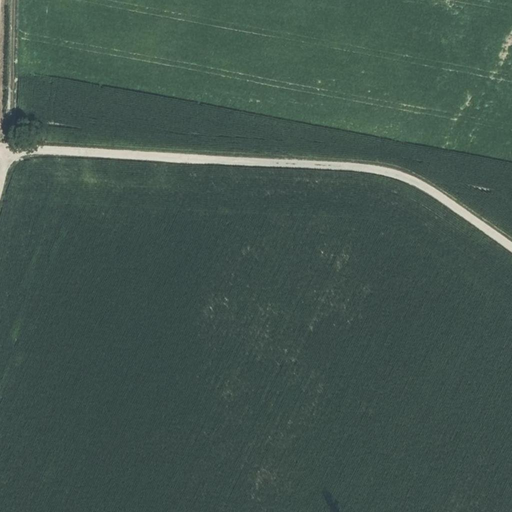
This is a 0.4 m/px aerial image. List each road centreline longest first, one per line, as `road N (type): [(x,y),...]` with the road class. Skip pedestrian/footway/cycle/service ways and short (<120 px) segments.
road 1 (track): [(511,248),(421,186),(380,171),(0,148)]
road 2 (track): [(14,0),(6,150)]
